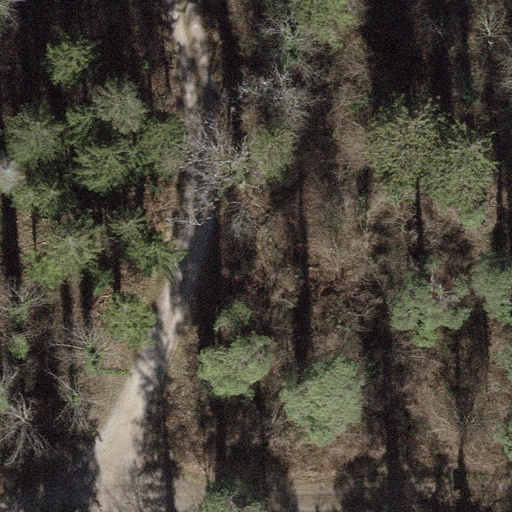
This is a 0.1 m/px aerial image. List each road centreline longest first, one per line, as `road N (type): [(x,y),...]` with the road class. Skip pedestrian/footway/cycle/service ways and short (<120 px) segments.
road 1 (track): [(174,0),(203,112),(197,246),(96,506)]
road 2 (track): [(19,511),(511,495)]
